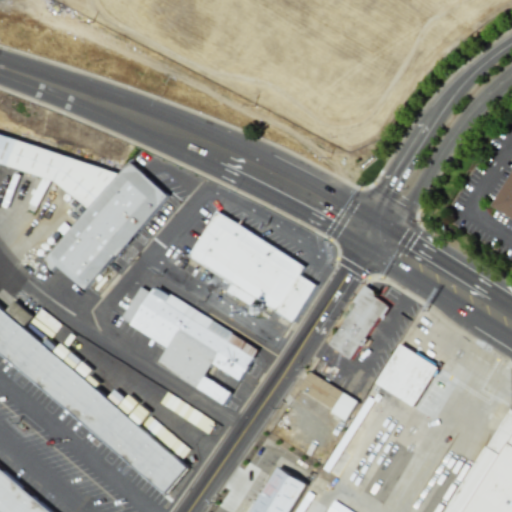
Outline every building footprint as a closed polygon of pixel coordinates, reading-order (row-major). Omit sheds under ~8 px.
[(0,135),(120,175),(91,210),(56,182),(0,163),(0,135)] [(46,262),(91,210),(120,175),(131,163),(170,197),(119,257),(118,256),(88,291),(60,267),(55,273),(46,262)] [(511,216),(496,206),(511,180),(511,216)] [(259,300),(293,321),(297,323),(320,286),(303,276),(308,268),(220,212),(191,257),(235,284),(230,292),(254,307),(259,300)] [(368,339),(371,341),(366,348),(363,347),(353,361),(332,346),(360,306),(357,303),(368,287),(380,295),(378,298),(391,307),(368,339)] [(133,326),(133,325),(124,319),(143,288),(153,294),(155,290),(159,292),(160,290),(171,297),(172,296),(260,351),(262,351),(242,382),(241,382),(215,365),(207,378),(233,394),(234,395),(227,407),(160,365),(170,350),(133,326)] [(0,307),(8,314),(18,303),(36,318),(26,329),(191,470),(169,495),(0,350),(0,466),(53,511),(3,511),(0,509),(0,307)] [(379,383),(389,389),(428,414),(441,394),(432,388),(445,368),(417,351),(416,352),(404,345),(379,383)] [(346,393),(313,372),(302,390),(335,411),(346,393)] [(109,383),(101,393),(182,459),(190,449),(109,383)] [(379,383),(373,392),(383,398),(389,389),(379,383)] [(346,393),(361,402),(348,422),(334,413),(335,411),(346,393)] [(511,511),(449,511),(453,507),(452,506),(489,447),(490,448),(496,438),(491,435),(502,419),(507,422),(511,412),(511,511)] [(339,447),(354,457),(340,479),(325,469),(339,447)] [(293,511),(254,511),(282,468),(310,485),(293,511)]
